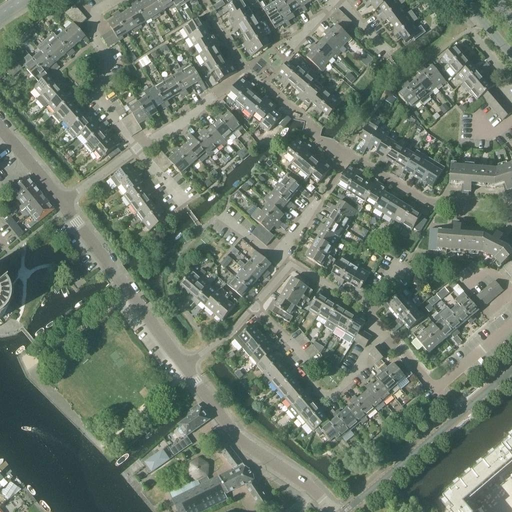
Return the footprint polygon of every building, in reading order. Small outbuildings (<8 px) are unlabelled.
[(165,11),(157,0),(146,0),(145,1),(156,19),(161,16),(160,14),(165,11)] [(175,7),(170,0),(157,0),(165,11),(170,8),(171,10),(175,7)] [(186,4),(183,0),(170,0),(175,7),(177,11),(181,9),(180,7),(186,4)] [(249,9),(243,0),(240,0),(223,11),(225,14),(229,12),(232,18),(245,11),(249,9)] [(283,0),(278,0),(273,4),(287,28),(291,26),(288,22),(295,18),(292,14),(283,0)] [(303,12),(295,0),(283,0),(292,14),(298,11),(300,14),(303,12)] [(310,3),(308,0),(295,0),(303,12),(307,10),(304,6),(310,3)] [(379,9),(389,0),(372,0),(365,5),(368,8),(371,6),(375,11),(379,9)] [(402,0),(391,0),(379,9),(383,14),(380,16),(382,19),(401,6),(405,3),(402,0)] [(156,19),(145,1),(139,4),(137,1),(134,3),(146,23),(151,19),(152,21),(156,19)] [(146,23),(134,3),(130,5),(133,8),(127,12),(138,30),(142,27),(141,26),(146,23)] [(287,28),(273,4),(263,10),(275,30),(282,26),(284,30),(287,28)] [(69,19),(79,10),(75,6),(65,14),(69,19)] [(401,6),(382,19),(384,23),(388,20),(392,26),(407,14),(401,6)] [(334,23),(342,14),(338,9),(329,18),(334,23)] [(79,10),(69,19),(73,23),(83,15),(79,10)] [(232,18),(230,19),(228,20),(234,30),(233,31),(235,34),(238,31),(242,37),(265,23),(259,14),(249,19),(245,11),(232,18)] [(411,11),(407,14),(392,26),(396,31),(393,34),(395,37),(414,23),(418,20),(411,11)] [(119,12),(115,14),(128,34),(133,31),(134,32),(138,30),(127,12),(121,16),(119,12)] [(128,34),(115,14),(112,16),(114,20),(108,24),(112,31),(107,34),(114,45),(123,39),(122,37),(128,34)] [(347,18),(342,14),(334,23),(337,26),(338,27),(347,18)] [(87,20),(83,15),(73,23),(78,28),(87,20)] [(189,38),(208,26),(206,23),(203,25),(199,18),(183,28),(189,38)] [(347,18),(338,27),(343,31),(352,22),(347,18)] [(73,23),(65,31),(77,45),(83,40),(85,44),(89,41),(83,34),(78,28),(73,23)] [(265,23),(242,37),(246,44),(242,46),(244,49),(245,48),(251,58),(270,46),(265,37),(271,33),(265,23)] [(418,29),(414,23),(395,37),(397,40),(401,37),(405,43),(413,38),(415,41),(426,33),(421,27),(418,29)] [(208,26),(189,38),(194,47),(196,46),(210,37),(207,31),(210,29),(208,26)] [(329,28),(326,31),(343,47),(347,42),(349,44),(352,40),(343,31),(338,27),(337,26),(332,31),(329,28)] [(33,33),(31,31),(30,29),(25,34),(28,37),(33,33)] [(77,45),(65,31),(57,38),(72,55),(75,53),(72,49),(77,45)] [(343,47),(326,31),(323,34),(326,37),(322,42),(337,56),(340,53),(339,51),(343,47)] [(54,34),(45,41),(61,59),(66,55),(69,58),(72,55),(57,38),(54,34)] [(114,45),(107,34),(102,37),(108,48),(114,45)] [(214,35),(210,37),(196,46),(202,55),(194,59),(200,69),(221,56),(217,49),(223,46),(221,42),(219,43),(214,35)] [(61,59),(45,41),(37,48),(41,52),(56,69),(59,67),(56,64),(61,59)] [(314,44),(311,47),(328,63),(332,58),(334,60),(337,56),(322,42),(317,47),(314,44)] [(162,55),(169,51),(166,46),(159,50),(162,55)] [(328,63),(311,47),(309,50),(312,52),(307,58),(322,72),(326,68),(324,67),(328,63)] [(455,76),(470,63),(456,47),(441,59),(437,63),(445,72),(450,69),(455,76)] [(41,52),(32,59),(45,73),(50,69),(53,72),(56,69),(41,52)] [(150,55),(153,60),(159,57),(156,52),(150,55)] [(132,62),(137,59),(133,53),(129,56),(132,62)] [(45,73),(32,59),(29,55),(25,59),(31,67),(27,70),(39,84),(48,76),(45,73)] [(226,62),(221,56),(200,69),(206,78),(215,73),(221,82),(237,72),(232,63),(233,62),(231,59),(226,62)] [(146,57),(141,60),(144,65),(149,62),(146,57)] [(295,89),(311,70),(306,66),(302,63),(295,71),(287,64),(275,79),(283,86),(282,87),(284,90),(289,84),(295,89)] [(470,63),(455,76),(454,77),(457,81),(459,79),(463,84),(480,69),(478,66),(475,69),(470,63)] [(487,63),(480,69),(483,72),(489,66),(487,63)] [(20,68),(17,64),(11,69),(14,73),(20,68)] [(181,69),(192,87),(198,83),(200,87),(204,85),(192,65),(186,68),(185,67),(181,69)] [(421,71),(436,88),(441,84),(442,86),(446,83),(432,67),(427,71),(424,68),(421,71)] [(178,73),(173,77),(185,96),(188,94),(186,90),(192,87),(181,69),(177,72),(178,73)] [(483,72),(480,69),(463,84),(467,89),(465,90),(468,93),(484,80),(480,75),(483,72)] [(311,70),(295,89),(301,94),(296,100),(298,102),(300,100),(309,107),(312,104),(320,92),(313,86),(320,78),(311,70)] [(421,76),(416,81),(429,97),(433,94),(432,92),(436,88),(421,71),(418,73),(421,76)] [(355,78),(350,74),(346,78),(351,82),(355,78)] [(41,97),(59,82),(56,79),(53,82),(48,76),(39,84),(34,89),(41,97)] [(185,96),(173,77),(168,80),(167,78),(163,80),(173,98),(179,95),(182,98),(185,96)] [(239,115),(256,96),(250,91),(255,86),(252,83),(250,85),(242,78),(230,93),(238,100),(231,108),(239,115)] [(173,98),(163,80),(158,83),(160,85),(154,88),(166,107),(170,105),(167,102),(173,98)] [(489,85),(484,80),(468,93),(471,97),(473,96),(477,100),(477,101),(482,97),(491,89),(495,86),(492,82),(489,85)] [(408,82),(405,85),(420,102),(424,98),(426,100),(429,97),(416,81),(410,85),(408,82)] [(59,82),(41,97),(48,105),(63,93),(58,88),(61,85),(59,82)] [(420,102),(405,85),(402,87),(404,90),(399,95),(412,111),(416,108),(415,106),(420,102)] [(320,92),(312,104),(317,108),(314,111),(317,114),(332,96),(327,92),(329,91),(325,87),(320,92)] [(166,107),(154,88),(149,91),(148,89),(144,92),(146,96),(155,109),(161,106),(163,110),(166,107)] [(496,93),(491,89),(482,97),(486,102),(496,93)] [(63,93),(48,105),(56,114),(73,98),(71,95),(67,98),(63,93)] [(496,93),(486,102),(490,106),(500,98),(496,93)] [(261,100),(256,96),(239,115),(248,123),(256,114),(263,121),(276,107),(266,99),(268,97),(265,95),(261,100)] [(157,114),(146,96),(143,98),(144,100),(138,103),(151,123),(154,121),(152,117),(157,114)] [(332,96),(317,114),(320,116),(322,113),(328,118),(342,102),(338,98),(336,100),(332,96)] [(73,98),(56,114),(52,117),(59,125),(63,122),(77,109),(73,104),(76,101),(73,98)] [(500,98),(490,106),(494,111),(504,103),(500,98)] [(151,123),(138,103),(136,100),(135,101),(134,99),(126,104),(132,115),(139,125),(145,121),(147,125),(151,123)] [(508,108),(504,103),(494,111),(498,116),(508,108)] [(444,114),(448,110),(444,105),(440,109),(444,114)] [(511,112),(508,108),(498,116),(502,121),(511,112)] [(77,109),(63,122),(70,130),(87,115),(85,112),(82,114),(77,109)] [(278,115),(273,111),(263,121),(258,126),(263,129),(264,128),(269,132),(284,114),(280,111),(278,115)] [(218,117),(233,135),(238,131),(239,132),(242,130),(243,129),(229,113),(224,118),(221,115),(218,117)] [(81,135),(91,125),(87,120),(90,117),(87,115),(70,130),(66,133),(74,142),(81,135)] [(130,123),(135,120),(132,115),(121,121),(125,127),(130,123)] [(282,129),(290,120),(286,117),(284,115),(277,124),(280,127),(282,129)] [(218,123),(213,128),(227,143),(230,140),(229,139),(233,135),(218,117),(215,120),(218,123)] [(142,130),(139,125),(135,120),(130,123),(137,134),(142,130)] [(367,148),(379,128),(370,122),(360,139),(366,142),(364,146),(367,148)] [(95,123),(91,126),(81,135),(88,143),(105,128),(103,125),(99,128),(95,123)] [(130,123),(125,127),(131,137),(137,134),(130,123)] [(105,128),(88,143),(84,146),(91,154),(95,151),(109,139),(104,133),(108,131),(105,128)] [(205,129),(202,132),(217,149),(222,145),(223,147),(227,143),(213,128),(207,132),(205,129)] [(378,150),(386,138),(389,134),(379,128),(367,148),(370,150),(373,147),(378,150)] [(217,149),(202,132),(199,134),(202,137),(197,142),(206,153),(210,158),(214,155),(213,153),(217,149)] [(206,153),(197,142),(191,135),(187,138),(190,141),(185,146),(199,161),(203,158),(201,157),(206,153)] [(383,164),(395,144),(386,138),(378,150),(376,154),(382,158),(380,162),(383,164)] [(107,155),(116,147),(120,144),(117,141),(113,144),(109,139),(95,151),(102,160),(107,155)] [(296,176),(313,157),(307,152),(311,147),(309,145),(307,147),(299,139),(286,154),(287,155),(284,159),(291,165),(288,169),(296,176)] [(256,147),(252,142),(247,146),(251,151),(256,147)] [(395,144),(383,164),(386,166),(389,162),(395,166),(405,149),(395,144)] [(199,161),(185,146),(180,150),(177,147),(174,150),(190,167),(194,163),(196,164),(199,161)] [(121,152),(116,147),(107,155),(111,160),(121,152)] [(414,155),(405,149),(395,166),(401,169),(398,173),(402,175),(414,155)] [(174,155),(169,160),(173,165),(183,176),(186,173),(185,171),(190,167),(174,150),(171,152),(174,155)] [(155,164),(165,156),(160,151),(151,159),(155,164)] [(245,157),(241,152),(240,151),(236,155),(242,161),(245,157)] [(423,161),(414,155),(402,175),(405,177),(407,173),(413,177),(423,161)] [(165,156),(155,164),(159,169),(169,160),(165,156)] [(319,162),(313,157),(296,176),(301,180),(305,184),(305,183),(312,175),(320,183),(326,176),(332,168),(323,160),(325,158),(324,156),(319,162)] [(173,165),(169,160),(159,169),(163,173),(173,165)] [(432,166),(423,161),(413,177),(419,181),(417,184),(420,186),(432,166)] [(511,163),(510,165),(507,166),(499,169),(496,170),(492,169),(487,169),(485,188),(495,189),(503,186),(505,185),(508,194),(511,192),(511,190),(511,189),(511,163)] [(450,185),(462,186),(461,195),(467,196),(468,193),(470,193),(471,187),(485,188),(487,169),(457,166),(457,164),(451,164),(450,185)] [(121,185),(140,171),(138,168),(134,171),(130,165),(111,179),(117,188),(121,185)] [(353,203),(366,181),(359,177),(362,172),(359,170),(359,171),(349,166),(339,182),(340,182),(337,186),(346,191),(343,197),(353,203)] [(442,172),(432,166),(420,186),(424,188),(426,185),(432,189),(442,172)] [(332,168),(326,176),(330,180),(334,173),(335,170),(332,168)] [(140,171),(121,185),(127,193),(139,186),(143,183),(139,177),(142,174),(140,171)] [(281,179),(278,183),(294,197),(298,191),(302,194),(305,191),(287,176),(283,181),(281,179)] [(16,199),(33,185),(27,177),(7,193),(9,196),(12,194),(16,199)] [(301,180),(299,182),(300,184),(306,189),(308,186),(305,183),(305,184),(301,180)] [(384,193),(385,193),(387,189),(375,181),(372,185),(366,181),(353,203),(358,206),(362,208),(368,199),(376,204),(377,205),(384,193)] [(276,188),(273,193),(290,208),(293,205),(289,202),(294,197),(278,183),(275,187),(276,188)] [(33,185),(16,199),(21,205),(18,208),(19,210),(40,193),(33,185)] [(139,186),(127,193),(123,196),(130,205),(149,192),(147,188),(143,191),(139,186)] [(149,192),(130,205),(137,214),(152,203),(148,197),(151,195),(149,192)] [(46,202),(40,193),(19,210),(21,212),(24,209),(29,215),(46,202)] [(290,208),(273,193),(269,197),(267,196),(264,200),(267,203),(268,203),(280,213),(284,208),(288,211),(290,208)] [(383,214),(396,195),(392,193),(390,196),(385,193),(384,193),(377,205),(376,204),(374,208),(383,214)] [(399,197),(396,195),(383,214),(393,220),(403,204),(397,200),(399,197)] [(333,206),(331,209),(350,221),(354,216),(355,217),(358,212),(355,211),(340,201),(336,208),(333,206)] [(46,202),(29,215),(33,220),(27,225),(29,229),(37,223),(53,210),(46,202)] [(152,203),(137,214),(143,223),(162,209),(159,206),(156,208),(152,203)] [(268,203),(267,203),(261,211),(280,227),(282,224),(279,221),(284,216),(280,213),(268,203)] [(408,208),(403,204),(393,220),(402,226),(414,206),(411,204),(408,208)] [(417,208),(414,206),(402,226),(412,232),(421,215),(415,212),(417,208)] [(5,222),(10,218),(15,214),(11,209),(1,217),(5,222)] [(164,212),(162,209),(143,223),(150,232),(165,221),(161,215),(164,212)] [(350,221),(331,209),(328,212),(332,214),(329,220),(346,231),(349,227),(347,226),(350,221)] [(280,227),(261,211),(253,219),(260,225),(264,229),(269,233),(274,227),(277,230),(280,227)] [(16,225),(10,218),(5,222),(11,229),(16,225)] [(321,224),(319,227),(339,239),(342,234),(344,235),(346,231),(329,220),(325,226),(321,224)] [(473,252),(475,233),(466,232),(465,235),(461,234),(461,226),(459,226),(459,223),(454,222),(453,231),(453,234),(449,233),(449,231),(430,229),(428,250),(428,251),(432,251),(438,251),(438,249),(473,252)] [(23,234),(16,225),(11,229),(18,238),(23,234)] [(264,229),(260,225),(251,234),(256,238),(260,234),(264,229)] [(339,239),(319,227),(317,231),(321,233),(317,239),(333,249),(335,250),(338,246),(336,245),(339,239)] [(365,236),(368,231),(363,228),(359,233),(365,236)] [(274,237),(269,233),(264,229),(260,234),(270,242),(274,237)] [(484,234),(475,233),(473,252),(479,252),(483,253),(495,259),(498,263),(501,266),(511,257),(511,249),(509,246),(500,242),(503,236),(501,235),(502,232),(496,229),(492,237),(484,234)] [(270,242),(260,234),(256,238),(266,247),(270,242)] [(329,257),(333,249),(317,239),(306,258),(322,268),(322,267),(327,270),(333,260),(329,257)] [(271,265),(255,251),(252,255),(253,257),(250,261),(267,277),(270,274),(266,271),(271,265)] [(231,261),(227,257),(223,262),(227,265),(231,261)] [(339,283),(351,263),(341,257),(332,274),(338,277),(336,281),(339,283)] [(244,265),(241,268),(257,282),(261,277),(265,279),(267,277),(250,261),(246,266),(244,265)] [(511,263),(511,262),(503,269),(511,279),(511,263)] [(360,269),(351,263),(339,283),(342,285),(345,281),(350,285),(360,269)] [(257,282),(241,268),(238,272),(239,273),(235,278),(253,293),(256,290),(252,287),(257,282)] [(370,275),(360,269),(350,285),(356,289),(354,292),(358,295),(365,284),(370,275)] [(189,293),(203,277),(206,274),(201,270),(197,275),(193,271),(187,278),(181,285),(178,289),(181,292),(184,289),(189,293)] [(184,276),(178,282),(181,285),(187,278),(184,276)] [(203,277),(189,293),(194,298),(192,301),(194,303),(210,286),(205,282),(207,280),(203,277)] [(253,293),(235,278),(232,282),(230,281),(226,285),(242,299),(247,293),(250,296),(253,298),(256,295),(253,293)] [(301,310),(308,300),(310,296),(313,291),(308,288),(292,278),(280,297),(297,307),(296,307),(301,310)] [(458,285),(454,281),(449,284),(453,289),(458,285)] [(495,281),(490,286),(498,295),(503,291),(495,281)] [(0,318),(1,318),(2,317),(4,315),(5,313),(6,312),(6,310),(7,308),(8,306),(8,304),(8,302),(9,301),(9,299),(9,297),(8,295),(8,294),(7,292),(7,291),(7,289),(6,288),(5,286),(4,285),(3,283),(2,282),(0,284),(0,318)] [(370,287),(365,284),(358,295),(363,298),(370,287)] [(218,293),(220,292),(216,288),(214,290),(210,286),(194,303),(197,306),(200,303),(205,307),(218,293)] [(490,286),(485,290),(493,299),(498,295),(490,286)] [(485,290),(480,294),(488,303),(493,299),(485,290)] [(314,302),(310,308),(308,311),(318,317),(328,300),(322,297),(324,293),(320,291),(314,302)] [(238,303),(229,295),(225,299),(218,293),(205,307),(222,322),(235,307),(234,307),(238,303)] [(394,313),(410,300),(407,296),(406,298),(402,293),(393,299),(389,295),(380,303),(387,311),(390,308),(394,313)] [(484,307),(475,298),(471,302),(464,293),(455,300),(458,304),(473,322),(476,319),(473,316),(484,307)] [(488,303),(480,294),(475,298),(484,307),(488,303)] [(291,316),(296,307),(297,307),(280,297),(277,303),(273,301),(267,310),(290,324),(293,318),(291,316)] [(310,301),(308,300),(301,310),(307,313),(308,311),(310,308),(307,306),(310,301)] [(328,300),(318,317),(327,322),(339,302),(336,300),(334,304),(328,300)] [(414,304),(410,300),(394,313),(399,319),(396,322),(398,324),(416,309),(412,305),(414,304)] [(343,304),(339,302),(327,322),(336,328),(346,312),(340,308),(343,304)] [(452,307),(448,310),(462,326),(467,321),(470,324),(473,322),(458,304),(453,308),(452,307)] [(434,310),(430,305),(426,309),(429,313),(434,310)] [(462,326),(448,310),(447,307),(438,314),(457,336),(460,333),(457,330),(462,326)] [(416,309),(398,324),(401,327),(404,325),(409,330),(425,317),(421,313),(420,314),(416,309)] [(352,315),(346,312),(336,328),(345,334),(358,314),(354,312),(352,315)] [(361,316),(358,314),(345,334),(355,339),(361,330),(365,323),(359,319),(361,316)] [(457,336),(438,314),(434,318),(436,320),(432,324),(433,325),(445,340),(451,335),(454,339),(457,336)] [(243,349),(261,334),(256,329),(260,326),(257,323),(249,329),(246,324),(237,335),(233,338),(243,349)] [(445,340),(433,325),(426,331),(423,327),(408,339),(418,351),(423,347),(429,354),(445,340)] [(361,330),(355,339),(354,341),(359,345),(366,334),(361,330)] [(265,339),(261,334),(243,349),(250,358),(253,355),(271,339),(269,336),(265,339)] [(371,337),(366,334),(359,345),(365,348),(371,337)] [(274,342),(271,339),(253,355),(260,362),(260,363),(271,354),(275,351),(270,345),(274,342)] [(374,358),(384,350),(379,345),(370,353),(374,358)] [(388,355),(384,350),(374,358),(377,362),(378,363),(388,355)] [(260,363),(260,362),(256,365),(264,374),(281,359),(279,356),(276,359),(271,354),(260,363)] [(333,355),(329,362),(336,367),(340,360),(333,355)] [(281,359),(264,374),(271,382),(285,370),(281,365),(284,362),(281,359)] [(413,375),(400,361),(395,365),(393,363),(388,368),(385,365),(382,368),(397,385),(405,378),(407,380),(413,375)] [(397,385),(382,368),(379,370),(382,373),(376,378),(379,382),(380,382),(389,392),(397,385)] [(290,375),(285,370),(271,382),(278,391),(295,375),(293,373),(290,375)] [(298,378),(295,375),(278,391),(285,399),(299,387),(295,381),(298,378)] [(372,383),(369,385),(384,403),(392,396),(389,392),(380,382),(379,382),(374,386),(372,383)] [(368,391),(363,395),(375,410),(384,403),(369,385),(366,388),(368,391)] [(304,392),(299,387),(285,399),(292,407),(310,392),(307,389),(304,392)] [(312,395),(310,392),(292,407),(299,416),(313,403),(309,398),(312,395)] [(355,397),(352,399),(367,417),(375,410),(363,395),(358,400),(355,397)] [(367,417),(352,399),(349,402),(352,405),(346,410),(359,424),(360,423),(362,425),(368,420),(366,418),(367,417)] [(313,403),(299,416),(306,424),(324,409),(321,406),(318,409),(313,403)] [(187,437),(209,420),(198,405),(190,411),(192,415),(178,425),(179,427),(177,429),(177,432),(178,434),(180,436),(183,436),(185,435),(186,437),(187,437)] [(324,409),(306,424),(313,432),(315,431),(319,428),(318,427),(327,420),(323,414),(326,412),(324,409)] [(359,424),(346,410),(341,414),(338,411),(335,413),(350,431),(359,424)] [(350,431),(335,413),(332,416),(335,419),(330,423),(330,424),(342,438),(350,431)] [(319,428),(315,431),(319,437),(323,433),(330,442),(334,438),(338,442),(342,438),(330,424),(330,423),(327,420),(318,427),(319,428)] [(197,480),(170,492),(172,500),(177,511),(203,511),(228,500),(225,495),(245,485),(253,496),(263,511),(269,511),(274,509),(272,506),(254,480),(253,476),(249,470),(245,467),(239,460),(234,453),(232,450),(230,447),(229,446),(227,444),(226,442),(225,441),(224,439),(219,434),(211,440),(233,470),(209,481),(207,476),(208,465),(199,459),(189,464),(188,475),(189,475),(197,480)] [(186,437),(169,449),(175,456),(192,444),(187,437),(186,437)] [(503,449),(444,499),(454,511),(452,511),(469,511),(463,504),(511,463),(511,443),(504,451),(503,449)] [(163,465),(170,460),(163,450),(156,455),(163,465)] [(8,499),(15,488),(8,483),(1,494),(8,499)]
